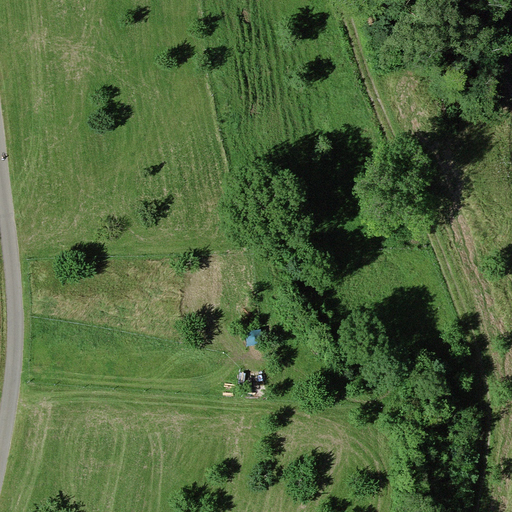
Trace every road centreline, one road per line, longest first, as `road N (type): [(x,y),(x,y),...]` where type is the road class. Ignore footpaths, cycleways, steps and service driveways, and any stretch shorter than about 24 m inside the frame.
road 1 (track): [(473,511),(487,419),(473,343),(447,261),(376,99),(347,0)]
road 2 (unclassified): [(0,137),(19,343),(0,469)]
